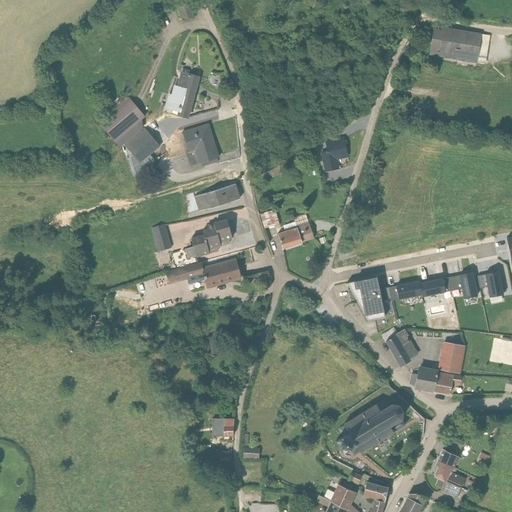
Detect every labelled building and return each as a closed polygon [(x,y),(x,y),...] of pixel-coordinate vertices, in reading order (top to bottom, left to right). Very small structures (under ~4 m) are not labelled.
[(191,8),(181,11),(186,26),(196,23),(191,8)] [(482,68),(487,40),(486,40),(448,33),(447,37),(439,36),(435,61),(482,68)] [(487,40),(482,68),(492,70),(496,42),(487,40)] [(192,82),(184,80),(180,92),(177,92),(174,102),(171,101),(168,112),(164,110),(162,117),(190,125),(201,85),(192,82)] [(127,152),(146,135),(145,127),(148,124),(131,104),(100,130),(122,156),(127,152)] [(204,171),(221,166),(222,166),(212,132),(186,140),(191,159),(189,160),(193,175),(204,171)] [(146,135),(127,152),(143,171),(162,155),(146,135)] [(348,155),(346,147),(330,151),(332,160),(326,161),(330,181),(344,178),(342,167),(348,166),(345,155),(348,155)] [(221,166),(204,171),(206,175),(222,170),(221,166)] [(284,175),(266,183),(267,187),(276,184),(277,186),(286,182),(284,175)] [(239,193),(198,206),(202,220),(243,208),(244,207),(239,193)] [(280,219),(265,224),(270,238),(284,234),(280,219)] [(302,237),(290,241),(282,244),(288,259),(319,249),(314,233),(311,224),(299,228),(300,231),(302,237)] [(218,233),(223,251),(233,249),(236,248),(231,229),(218,233)] [(302,237),(300,231),(288,235),(290,241),(302,237)] [(207,244),(212,260),(221,257),(225,256),(224,255),(223,251),(218,233),(210,235),(211,239),(206,240),(207,244)] [(168,235),(154,238),(161,262),(175,258),(168,235)] [(212,260),(207,244),(195,248),(197,258),(190,260),(192,268),(199,266),(200,268),(213,264),(213,263),(212,260)] [(245,289),(241,277),(240,270),(206,279),(205,272),(169,283),(172,295),(191,290),(192,295),(208,291),(210,298),(245,289)] [(493,285),(485,287),(488,299),(495,298),(497,308),(511,306),(507,282),(493,285)] [(457,288),(459,301),(469,299),(471,310),(485,307),(480,283),(457,288)] [(383,288),(353,294),(374,332),(391,329),(383,288)] [(427,294),(429,307),(459,301),(457,288),(427,294)] [(395,299),(398,310),(398,312),(403,311),(403,313),(429,307),(427,294),(426,292),(395,299)] [(400,340),(389,348),(392,353),(407,379),(418,373),(417,371),(426,367),(418,352),(416,353),(413,348),(415,347),(412,341),(404,345),(400,340)] [(211,360),(207,361),(208,369),(214,369),(214,367),(225,365),(224,361),(229,360),(227,347),(210,350),(211,360)] [(445,382),(445,384),(468,388),(473,358),(450,354),(445,382)] [(445,384),(445,382),(425,378),(424,386),(418,386),(416,395),(416,396),(424,401),(441,404),(445,384)] [(445,384),(441,404),(457,407),(459,396),(470,398),(472,388),(468,388),(445,384)] [(348,450),(341,453),(349,466),(362,458),(366,466),(412,438),(408,432),(409,425),(405,418),(398,417),(394,419),(390,413),(349,437),(350,439),(344,442),(348,450)] [(238,432),(215,431),(215,439),(216,439),(215,449),(236,449),(238,432)] [(459,462),(452,459),(444,474),(461,481),(466,471),(465,470),(471,458),(462,455),(459,462)] [(265,463),(248,462),(247,472),(264,473),(265,463)] [(235,469),(224,468),(224,478),(235,479),(235,469)] [(464,483),(461,481),(444,474),(442,480),(442,490),(446,492),(443,499),(464,510),(472,491),(463,488),(464,483)] [(358,486),(355,494),(364,498),(368,489),(358,486)] [(359,511),(362,506),(356,504),(358,499),(345,493),(340,506),(333,503),(329,511),(330,511),(359,511)] [(391,511),(392,508),(394,501),(372,495),(369,511),(373,511),(391,511)]
